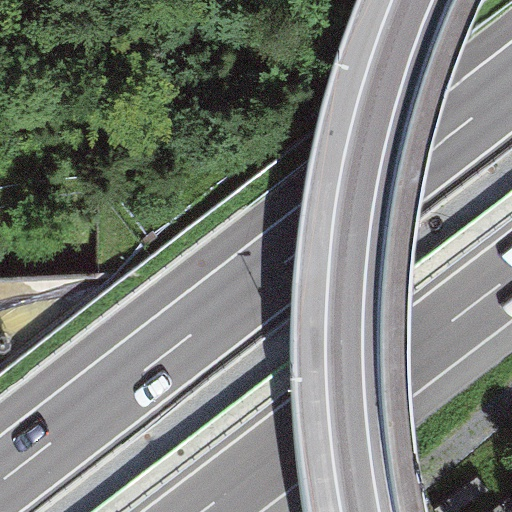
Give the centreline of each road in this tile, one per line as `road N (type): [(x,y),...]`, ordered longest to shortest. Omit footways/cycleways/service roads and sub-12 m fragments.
road 1 (motorway): [(511,87),(0,482)]
road 2 (track): [(410,511),(392,343),(403,212),(424,112),(466,0)]
road 3 (motorway): [(413,0),(368,137),(348,259),(345,378),(361,511)]
road 4 (motorway): [(511,397),(425,367),(265,336),(131,329),(0,339)]
road 5 (motorway): [(206,511),(511,279)]
road 6 (track): [(409,511),(511,414)]
